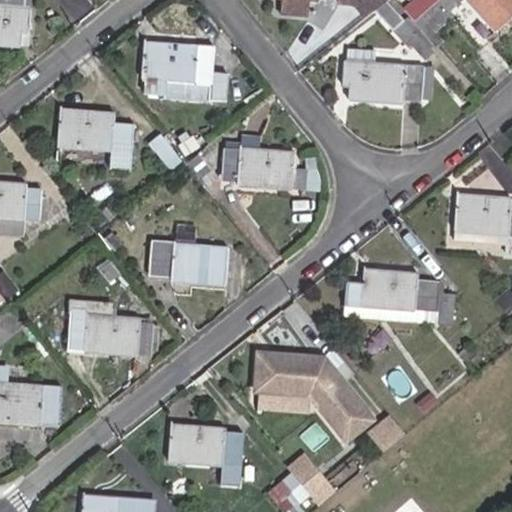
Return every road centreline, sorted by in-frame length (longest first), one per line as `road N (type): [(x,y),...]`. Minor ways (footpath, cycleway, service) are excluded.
road 1 (residential): [(5,511),(380,203)]
road 2 (residential): [(380,203),(223,0)]
road 3 (residential): [(135,0),(0,108)]
road 4 (residential): [(380,203),(511,94)]
